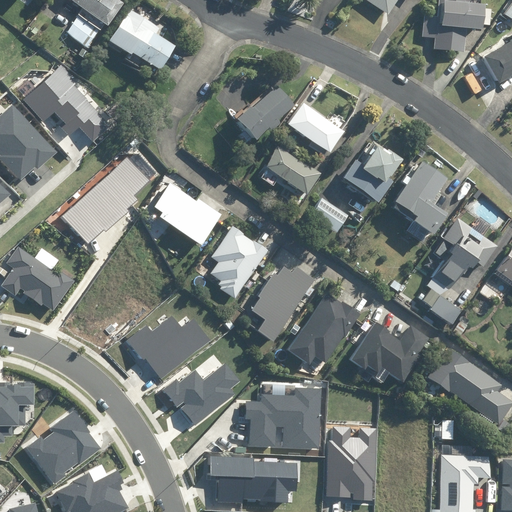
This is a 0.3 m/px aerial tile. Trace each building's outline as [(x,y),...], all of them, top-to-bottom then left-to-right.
[(73,0),(86,9),(81,16),(80,15),(68,33),(88,47),(101,29),(106,23),(109,24),(123,3),(119,0),(73,0)] [(366,0),(388,14),(397,0),(366,0)] [(422,39),(435,41),(433,52),(464,55),(466,34),(481,35),(484,10),(468,8),(468,5),(453,3),(452,0),(440,0),(439,0),(437,19),(424,18),(422,39)] [(130,9),(111,40),(133,53),(134,52),(161,69),(175,46),(155,34),(159,28),(130,9)] [(511,44),(483,61),(498,88),(511,80),(511,44)] [(62,127),(69,135),(79,126),(93,141),(110,126),(74,85),(77,82),(62,64),(23,98),(43,122),(55,111),(66,123),(62,127)] [(278,120),(294,105),(277,86),(252,108),(251,106),(236,119),(256,140),(270,127),(273,131),(281,123),(278,120)] [(289,124),(330,152),(344,132),(304,103),(289,124)] [(0,155),(0,158),(20,180),(35,167),(37,169),(57,151),(13,104),(0,116),(0,153),(1,155),(0,155)] [(243,130),(239,135),(245,142),(250,138),(243,130)] [(373,141),(366,152),(370,155),(364,165),(355,159),(342,178),(346,180),(344,182),(373,202),(374,200),(377,202),(392,181),(387,178),(388,175),(389,176),(401,159),(387,149),(387,150),(373,141)] [(266,167),(307,195),(321,174),(280,146),(266,167)] [(62,216),(87,244),(104,229),(106,232),(129,211),(127,209),(137,199),(135,196),(151,182),(128,157),(62,216)] [(421,162),(395,201),(417,216),(414,221),(433,234),(447,213),(430,202),(447,178),(421,162)] [(0,203),(10,194),(0,183),(0,203)] [(160,216),(158,219),(199,249),(222,217),(198,200),(196,203),(170,184),(168,186),(152,208),(161,215),(160,216)] [(321,199),(310,215),(337,232),(347,215),(321,199)] [(431,279),(448,290),(449,290),(459,278),(467,266),(471,269),(475,263),(482,268),(497,246),(457,218),(443,238),(453,245),(447,254),(445,253),(441,258),(446,262),(439,272),(437,270),(431,279)] [(234,300),(267,252),(231,228),(210,259),(217,264),(210,276),(221,283),(218,286),(222,289),(220,291),(234,300)] [(43,303),(54,310),(74,281),(60,271),(58,274),(18,247),(7,263),(14,268),(1,287),(15,296),(20,288),(25,291),(23,293),(41,305),(43,303)] [(511,247),(496,270),(511,280),(511,247)] [(264,323),(257,333),(273,343),(301,302),(314,282),(295,269),(291,274),(283,269),(276,278),(274,276),(257,299),(260,301),(251,313),(264,323)] [(403,286),(396,281),(391,289),(397,293),(403,286)] [(430,291),(422,302),(431,308),(439,297),(430,291)] [(335,302),(325,295),(287,349),(286,351),(308,367),(314,359),(323,365),(342,337),(344,339),(359,317),(356,314),(340,303),(339,305),(335,302)] [(431,308),(430,310),(452,325),(462,311),(441,295),(439,297),(431,308)] [(146,358),(162,379),(211,341),(194,319),(181,328),(172,316),(151,332),(147,326),(127,341),(142,360),(146,358)] [(390,333),(376,324),(350,362),(364,372),(367,368),(378,375),(381,370),(403,384),(421,358),(418,356),(429,339),(411,327),(399,343),(388,336),(390,333)] [(511,356),(511,345),(507,341),(500,351),(511,359),(511,356)] [(493,392),(497,386),(468,366),(465,370),(462,367),(465,363),(446,350),(427,377),(445,390),(447,389),(462,399),(463,398),(479,409),(478,410),(479,411),(480,410),(495,420),(494,422),(495,423),(508,403),(493,392)] [(182,408),(195,425),(235,395),(230,388),(239,381),(226,363),(203,380),(195,370),(179,382),(176,379),(164,389),(177,407),(184,402),(186,405),(182,408)] [(0,443),(5,443),(5,436),(12,436),(12,426),(25,426),(25,406),(36,406),(35,383),(17,383),(17,384),(14,384),(14,386),(10,386),(10,382),(0,382),(0,443)] [(250,419),(248,445),(276,447),(277,427),(285,427),(284,446),(320,449),(323,388),(294,386),(294,395),(262,393),(261,403),(246,402),(245,419),(250,419)] [(27,447),(55,485),(66,477),(64,474),(78,463),(79,464),(101,448),(89,433),(91,432),(75,410),(52,427),(55,431),(44,439),(42,436),(27,447)] [(328,439),(326,496),(350,497),(350,492),(354,492),(354,500),(372,501),(372,482),(375,482),(377,429),(360,428),(359,437),(350,437),(351,428),(332,427),(332,440),(328,439)] [(477,454),(439,452),(437,506),(430,505),(429,511),(473,511),(473,506),(470,506),(472,481),(476,481),(476,475),(487,476),(488,458),(477,457),(477,454)] [(511,456),(500,456),(498,507),(511,507),(511,456)] [(218,502),(243,503),(243,497),(261,498),(260,502),(288,503),(289,491),(297,491),(298,463),(254,461),(254,459),(212,457),(211,477),(219,477),(218,502)] [(119,511),(128,507),(120,490),(123,488),(121,484),(124,483),(118,471),(94,483),(89,472),(72,481),(74,485),(56,494),(65,511),(68,511),(70,511),(119,511)] [(36,511),(34,503),(9,509),(10,511),(36,511)]
